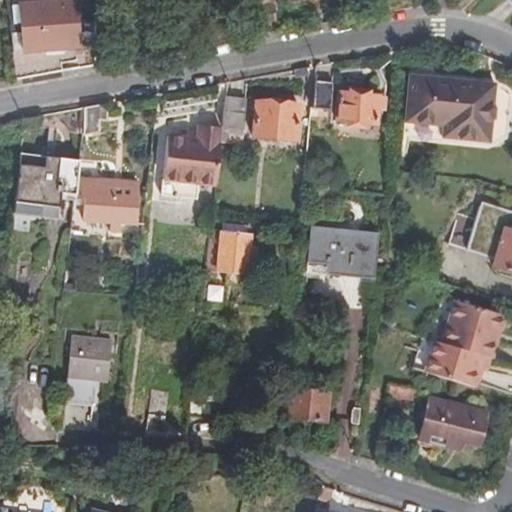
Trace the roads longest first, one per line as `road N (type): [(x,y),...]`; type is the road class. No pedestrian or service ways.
road 1 (residential): [(0,102),(430,28),(482,37),(511,53)]
road 2 (residential): [(449,511),(247,454),(101,449)]
